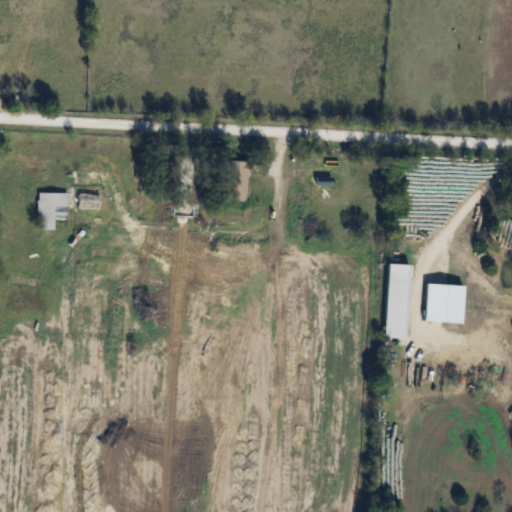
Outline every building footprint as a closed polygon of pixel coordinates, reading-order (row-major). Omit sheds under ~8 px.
[(222,202),(246,202),(246,161),(223,160),(222,202)] [(36,229),(52,229),(52,219),(66,219),(66,193),(36,193),(36,229)] [(98,194),(77,194),(77,209),(98,209),(98,194)] [(448,317),(449,284),(424,284),(423,316),(448,317)] [(387,330),(397,330),(397,300),(387,300),(387,330)]
